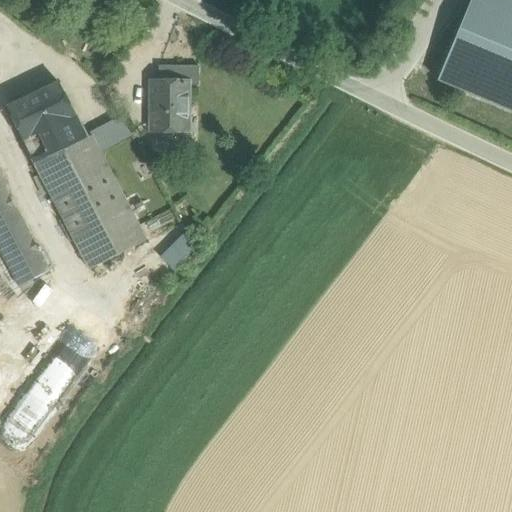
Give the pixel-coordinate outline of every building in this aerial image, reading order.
[(470,0),(437,80),(511,111),(511,14),(478,0),(470,0)] [(511,0),(478,0),(511,14),(511,0)] [(199,66),(159,66),(159,82),(189,83),(189,86),(199,87),(199,66)] [(159,82),(152,82),(151,131),(188,132),(189,86),(189,83),(159,82)] [(59,83),(6,107),(34,163),(88,138),(59,83)] [(107,148),(130,137),(121,117),(97,127),(107,148)] [(88,138),(34,163),(89,270),(146,240),(92,136),(88,138)] [(49,272),(0,177),(0,250),(19,287),(49,272)] [(162,256),(175,268),(197,244),(185,232),(162,256)] [(111,336),(84,317),(56,355),(69,364),(66,368),(81,379),(111,336)]
